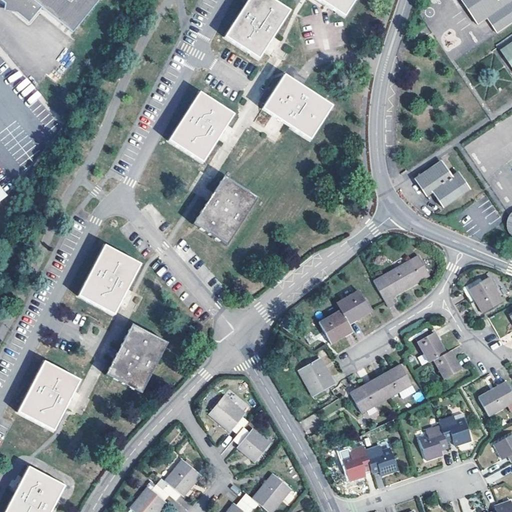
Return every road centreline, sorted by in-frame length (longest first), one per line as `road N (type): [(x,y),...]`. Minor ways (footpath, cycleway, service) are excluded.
road 1 (residential): [(118,197),(96,220),(0,406)]
road 2 (residential): [(226,0),(118,197)]
road 3 (tertiary): [(406,0),(381,83),(376,141),(382,184),(397,210)]
road 4 (residential): [(397,210),(239,340)]
road 5 (residential): [(332,511),(239,340)]
road 6 (residential): [(239,340),(118,197)]
road 7 (residential): [(178,402),(128,456),(92,511)]
road 8 (residential): [(178,402),(219,469),(219,486),(197,511)]
